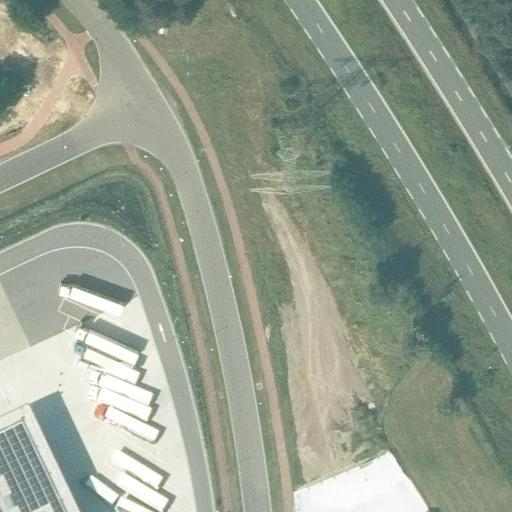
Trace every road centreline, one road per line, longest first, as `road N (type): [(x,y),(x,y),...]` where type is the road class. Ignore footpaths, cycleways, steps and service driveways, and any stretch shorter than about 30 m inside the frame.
road 1 (unclassified): [(256,511),(228,328),(155,102)]
road 2 (primary): [(294,0),(511,352)]
road 3 (primary): [(511,200),(382,0)]
road 4 (unclassified): [(0,179),(155,102)]
road 5 (unclassified): [(155,102),(74,0)]
